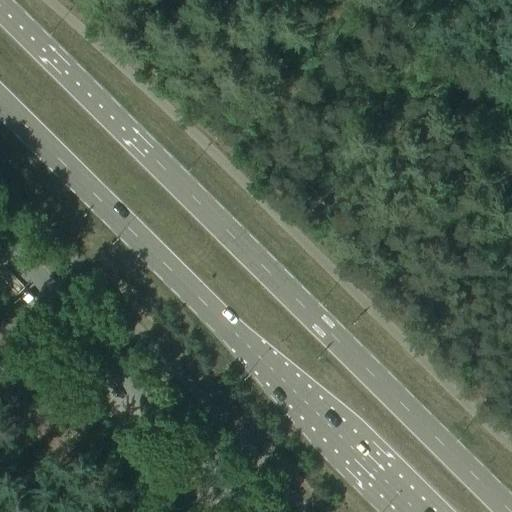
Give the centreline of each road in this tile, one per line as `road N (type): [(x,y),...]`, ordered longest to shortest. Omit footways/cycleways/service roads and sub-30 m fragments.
road 1 (primary): [(511,511),(0,6)]
road 2 (primary): [(0,101),(414,511)]
